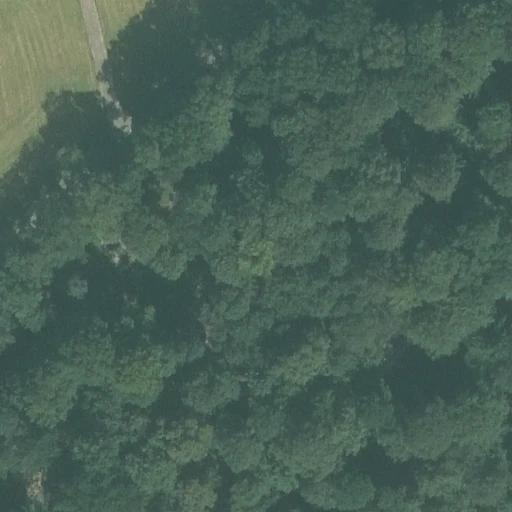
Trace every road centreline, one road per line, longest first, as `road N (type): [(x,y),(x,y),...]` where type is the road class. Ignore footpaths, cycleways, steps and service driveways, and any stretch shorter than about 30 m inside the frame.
road 1 (track): [(511,226),(476,275),(215,511)]
road 2 (unclassified): [(287,0),(0,262)]
